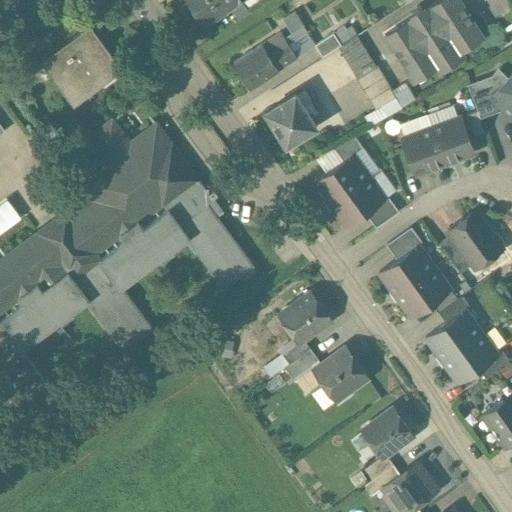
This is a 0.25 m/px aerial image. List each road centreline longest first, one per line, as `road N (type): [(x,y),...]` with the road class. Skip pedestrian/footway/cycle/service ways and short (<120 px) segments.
road 1 (residential): [(142,0),(335,266)]
road 2 (residential): [(335,266),(494,488)]
road 3 (residential): [(335,266),(482,188),(511,190)]
